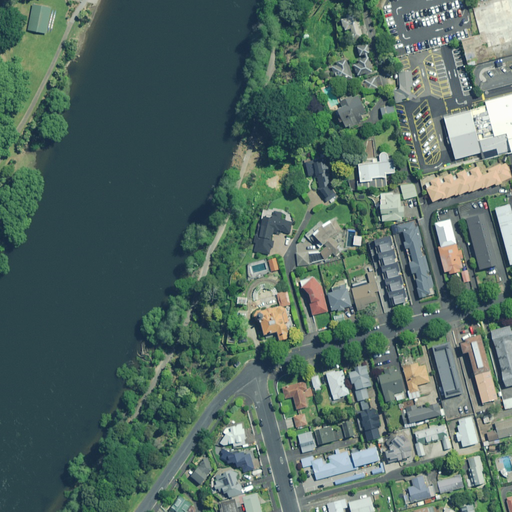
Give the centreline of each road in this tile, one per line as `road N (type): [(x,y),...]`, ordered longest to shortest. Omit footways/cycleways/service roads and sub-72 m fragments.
road 1 (residential): [(253,370),(511,298)]
road 2 (residential): [(143,511),(225,395),(253,370)]
road 3 (unknown): [(307,352),(288,257),(312,201)]
road 4 (residential): [(253,370),(291,511)]
